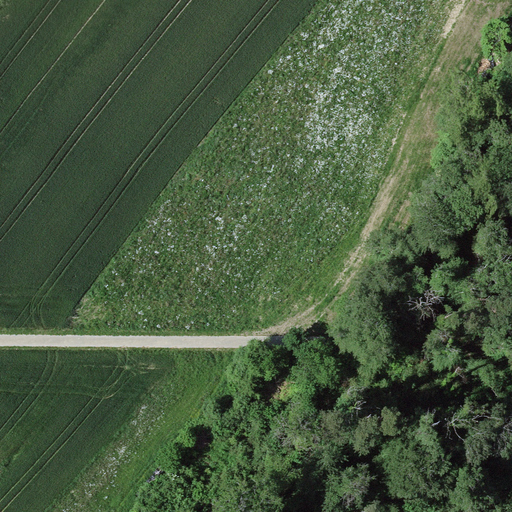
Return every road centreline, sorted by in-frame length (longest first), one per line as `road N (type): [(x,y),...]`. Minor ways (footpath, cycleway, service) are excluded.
road 1 (track): [(0,338),(348,351)]
road 2 (track): [(511,290),(469,328),(348,351)]
